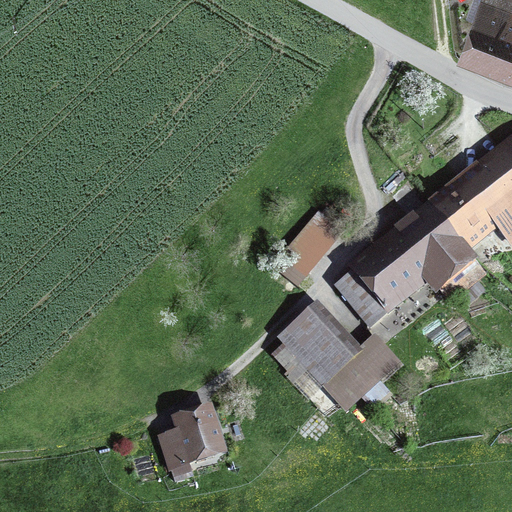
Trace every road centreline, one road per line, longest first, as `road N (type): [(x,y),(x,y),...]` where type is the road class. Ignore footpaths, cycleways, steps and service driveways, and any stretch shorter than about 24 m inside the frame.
road 1 (track): [(391,38),(356,114),(355,149),(375,202),(353,251),(213,387),(143,423)]
road 2 (unclassified): [(511,101),(319,0)]
road 3 (track): [(375,202),(455,127),(479,88)]
road 4 (track): [(0,458),(74,451),(143,423)]
